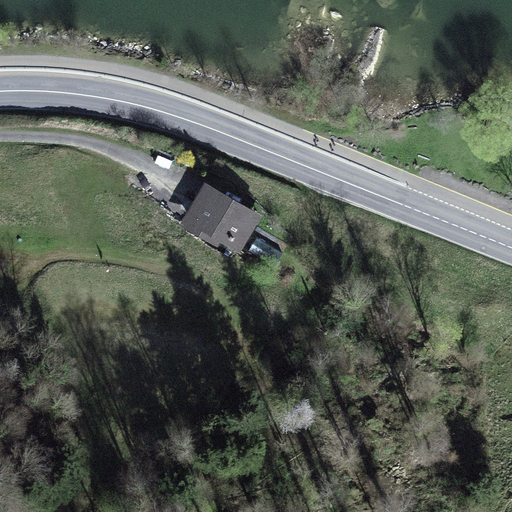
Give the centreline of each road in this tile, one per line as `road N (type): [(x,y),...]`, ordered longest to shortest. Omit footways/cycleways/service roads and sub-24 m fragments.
road 1 (primary): [(0,92),(95,96),(170,114),(511,248)]
road 2 (track): [(0,253),(106,254),(198,279),(221,301),(245,358),(273,385)]
road 3 (track): [(0,136),(75,139),(188,183)]
